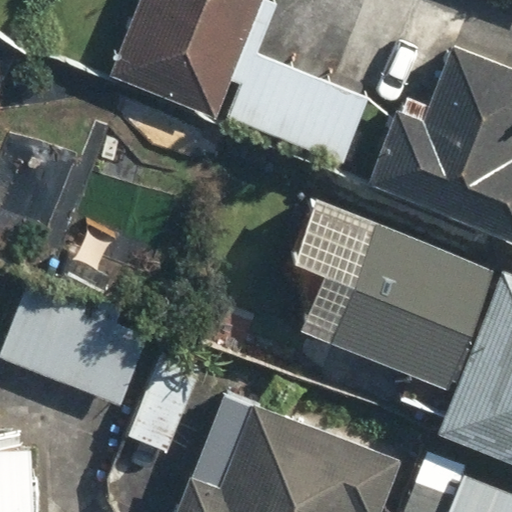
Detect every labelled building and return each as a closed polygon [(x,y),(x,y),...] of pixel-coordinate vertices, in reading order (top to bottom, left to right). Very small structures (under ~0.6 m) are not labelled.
[(226,108),(342,155),(366,92),(254,48),(273,0),(133,0),(107,67),(210,108),(224,73),(238,78),(226,108)] [(394,93),(362,169),(511,233),(511,147),(510,147),(511,141),(511,62),(453,37),(461,17),(421,0),(363,0),(335,68),(394,93)] [(491,258),(306,187),(282,251),(311,262),(290,315),(446,375),(491,258)] [(491,258),(446,375),(430,418),(511,450),(511,262),(492,255),(491,258)] [(28,268),(0,330),(0,347),(109,396),(143,319),(28,268)] [(199,362),(155,343),(120,423),(164,442),(199,362)] [(375,511),(400,449),(218,376),(164,511),(349,511),(351,508),(361,511),(375,511)] [(23,511),(22,432),(0,432),(0,511),(23,511)] [(395,511),(511,511),(511,482),(425,444),(395,511)]
